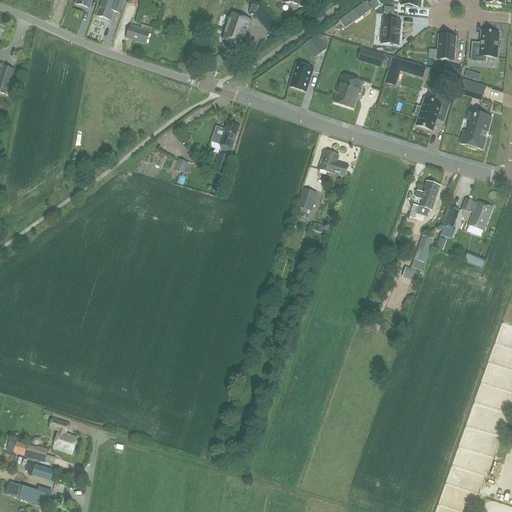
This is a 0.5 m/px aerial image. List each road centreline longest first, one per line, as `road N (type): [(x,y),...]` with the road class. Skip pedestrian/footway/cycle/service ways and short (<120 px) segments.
road 1 (residential): [(511,183),(216,90)]
road 2 (unclassified): [(216,90),(0,6)]
